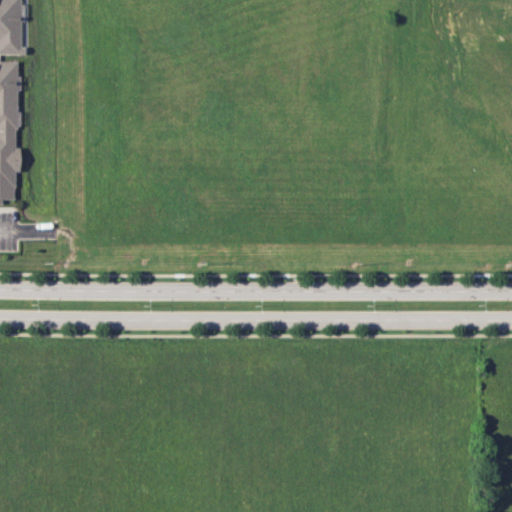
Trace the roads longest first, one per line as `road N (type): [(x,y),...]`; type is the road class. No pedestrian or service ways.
road 1 (secondary): [(511,287),(0,284)]
road 2 (secondary): [(0,313),(511,313)]
